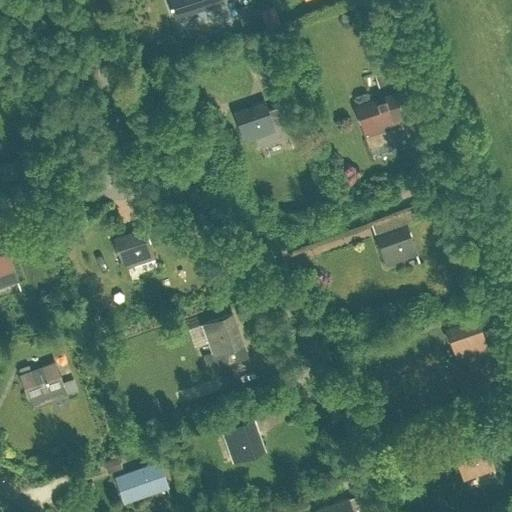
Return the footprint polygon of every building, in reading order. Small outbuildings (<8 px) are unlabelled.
[(172,0),(181,24),(225,9),(221,0),(172,0)] [(273,4),(258,9),(265,27),(279,22),(273,4)] [(276,70),(267,49),(256,54),(264,74),(276,70)] [(416,74),(409,52),(387,59),(394,81),(416,74)] [(391,80),(386,67),(374,71),(379,85),(391,80)] [(410,133),(395,91),(365,102),(353,107),(367,147),(410,133)] [(268,110),(264,99),(235,110),(246,140),(254,137),(258,146),(289,135),(279,106),(268,110)] [(416,251),(406,222),(376,232),(387,262),(416,251)] [(154,256),(144,226),(115,235),(124,265),(154,256)] [(0,284),(17,279),(4,238),(0,238),(0,284)] [(54,259),(50,247),(38,251),(42,263),(54,259)] [(247,356),(232,312),(202,322),(212,352),(205,354),(210,368),(247,356)] [(488,324),(485,314),(479,316),(481,325),(488,324)] [(486,346),(477,316),(447,325),(455,355),(486,346)] [(54,361),(20,372),(31,406),(66,394),(54,361)] [(264,393),(261,384),(245,388),(248,397),(264,393)] [(47,430),(80,419),(73,398),(40,410),(47,430)] [(262,447),(252,418),(222,428),(232,457),(262,447)] [(493,466),(483,436),(453,446),(463,476),(493,466)] [(121,467),(117,456),(104,460),(108,472),(121,467)] [(167,467),(164,458),(124,473),(133,497),(167,485),(161,470),(167,467)] [(362,511),(357,495),(348,497),(353,511),(360,511),(362,511)] [(351,511),(346,496),(317,506),(318,511),(351,511)]
